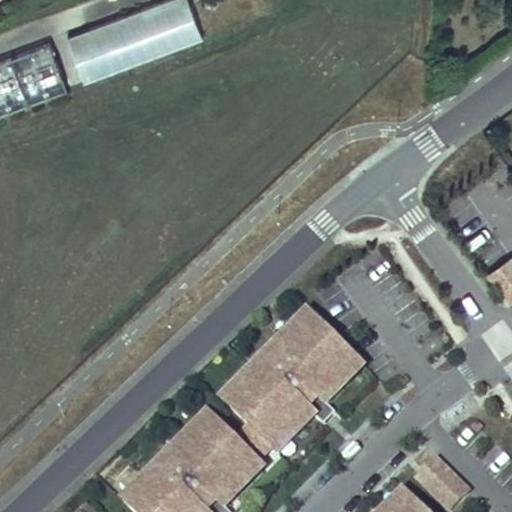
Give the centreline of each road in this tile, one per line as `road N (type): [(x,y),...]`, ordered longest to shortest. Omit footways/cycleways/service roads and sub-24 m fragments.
road 1 (tertiary): [(27,511),(378,175)]
road 2 (residential): [(507,338),(378,175)]
road 3 (residential): [(317,511),(438,396)]
road 4 (tertiary): [(378,175),(511,76)]
road 5 (residential): [(351,275),(438,396)]
